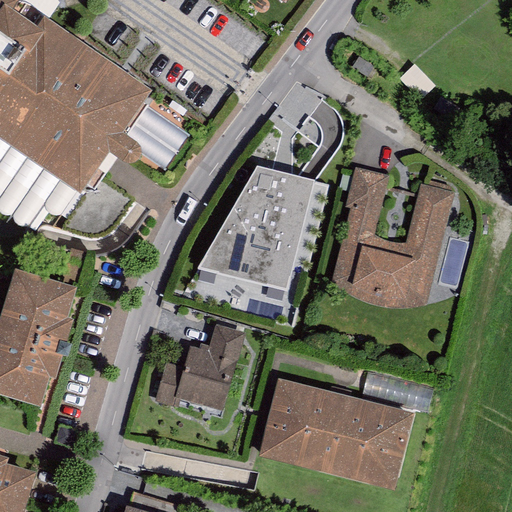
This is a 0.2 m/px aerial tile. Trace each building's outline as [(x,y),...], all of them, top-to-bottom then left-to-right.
[(0,0),(0,143),(80,199),(108,159),(119,166),(124,170),(131,170),(136,168),(139,164),(141,159),(141,154),(137,149),(121,139),(150,97),(46,24),(15,3),(10,0),(0,0)] [(16,0),(15,3),(46,24),(59,6),(53,0),(16,0)] [(388,178),(354,170),(344,209),(349,211),(330,284),(335,288),(342,293),(350,297),(362,302),(372,307),(380,309),(390,310),(401,311),(410,310),(418,310),(425,308),(452,195),(420,186),(404,245),(373,237),(388,178)] [(257,171),(199,271),(286,294),(314,184),(257,171)] [(76,292),(14,273),(0,319),(0,400),(40,412),(48,384),(54,385),(62,361),(67,362),(71,350),(65,348),(73,325),(67,323),(76,292)] [(245,335),(215,327),(209,349),(200,346),(198,352),(189,349),(183,370),(164,365),(154,403),(178,410),(180,402),(222,414),(245,335)] [(413,416),(276,383),(258,461),(394,494),(413,416)] [(0,511),(25,511),(35,478),(6,469),(8,463),(0,460),(0,511)]
